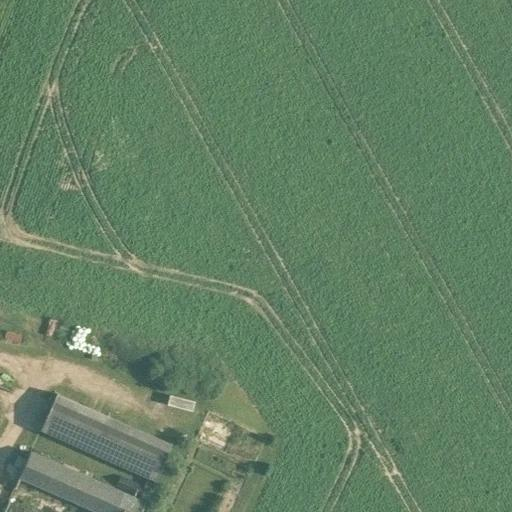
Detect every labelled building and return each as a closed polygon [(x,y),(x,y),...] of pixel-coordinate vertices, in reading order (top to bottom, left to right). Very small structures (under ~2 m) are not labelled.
[(13,393),(0,386),(0,413),(3,415),(13,393)] [(125,424),(57,394),(40,431),(108,461),(125,424)] [(266,438),(208,412),(194,441),(253,468),(266,438)] [(171,445),(125,424),(108,461),(148,479),(155,481),(171,445)] [(140,511),(155,481),(148,479),(138,500),(30,453),(18,478),(95,511),(140,511)]
